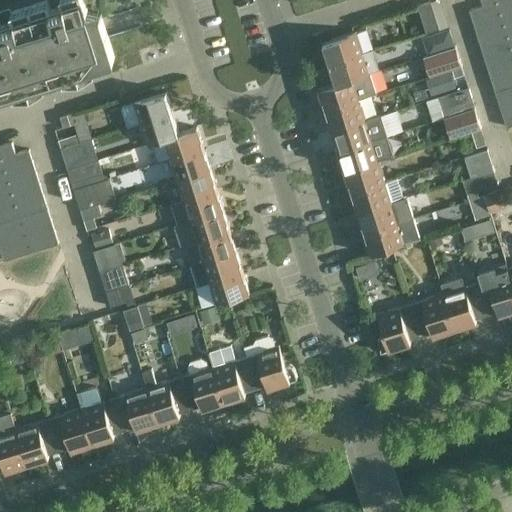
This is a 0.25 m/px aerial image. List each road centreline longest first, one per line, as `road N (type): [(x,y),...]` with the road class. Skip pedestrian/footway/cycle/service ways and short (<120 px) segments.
road 1 (residential): [(355,414),(255,100)]
road 2 (residential): [(355,414),(301,432),(271,459),(109,511)]
road 3 (residential): [(511,386),(450,404),(407,396),(355,414)]
road 4 (residential): [(255,100),(222,98),(182,0)]
